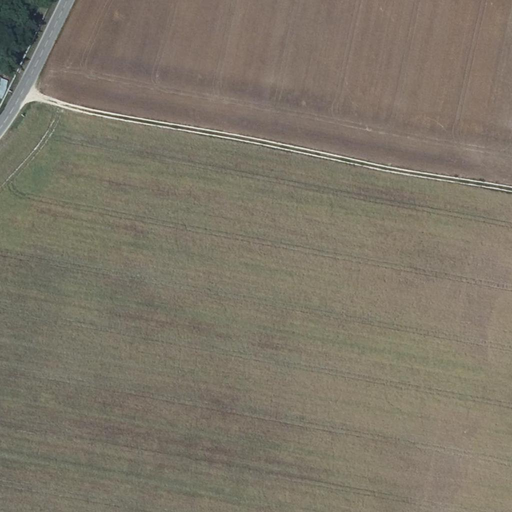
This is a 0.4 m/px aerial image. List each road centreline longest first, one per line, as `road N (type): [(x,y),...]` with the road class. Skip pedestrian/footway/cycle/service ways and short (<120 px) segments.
road 1 (track): [(20,96),(511,192)]
road 2 (secondary): [(0,128),(70,0)]
